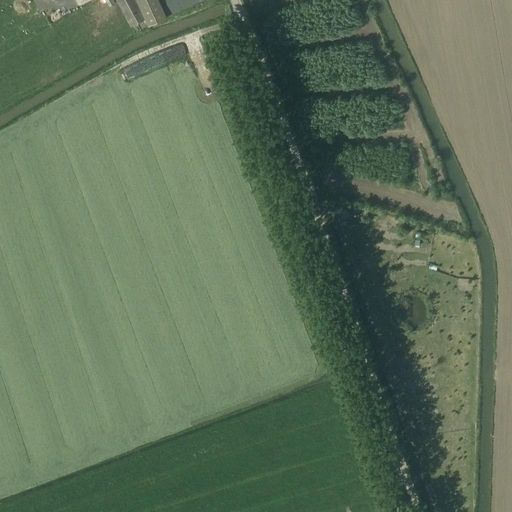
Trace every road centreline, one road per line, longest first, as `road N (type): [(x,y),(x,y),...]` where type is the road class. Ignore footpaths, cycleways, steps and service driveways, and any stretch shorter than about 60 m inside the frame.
road 1 (unclassified): [(417,511),(235,0)]
road 2 (track): [(123,65),(243,19)]
